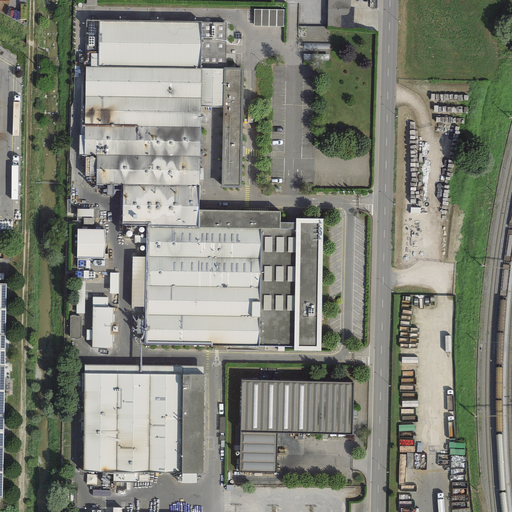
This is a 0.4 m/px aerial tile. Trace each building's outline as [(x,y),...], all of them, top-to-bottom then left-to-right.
[(327,0),(327,27),(327,28),(329,28),(352,28),(352,9),(350,9),(350,0),(327,0)] [(283,10),(253,9),(253,26),(283,27),(283,10)] [(226,23),(85,21),(83,155),(85,155),(85,179),(95,179),(95,185),(121,186),(121,223),(146,224),(146,257),(145,307),(144,345),(293,347),(293,350),(320,351),(323,219),(296,218),(296,223),(280,223),(280,212),(198,211),(200,107),(223,107),(222,186),(240,187),(242,68),(225,67),(226,23)] [(327,27),(297,26),(297,42),(329,42),(329,28),(327,28),(327,27)] [(104,230),(77,229),(76,258),(104,259),(104,230)] [(130,307),(145,307),(146,257),(131,257),(130,307)] [(118,273),(109,273),(109,294),(118,294),(118,273)] [(84,282),(75,282),(76,314),(84,314),(84,282)] [(92,297),(92,307),(107,308),(107,297),(92,297)] [(107,308),(92,307),(92,330),(92,340),(92,348),(112,348),(112,308),(107,308)] [(71,316),(70,316),(69,338),(74,338),(74,339),(78,339),(78,338),(80,338),(81,316),(75,316),(75,315),(71,315),(71,316)] [(204,374),(83,373),(83,471),(202,473),(204,374)] [(352,384),(241,381),(239,472),(275,473),(276,433),(351,435),(352,384)]
